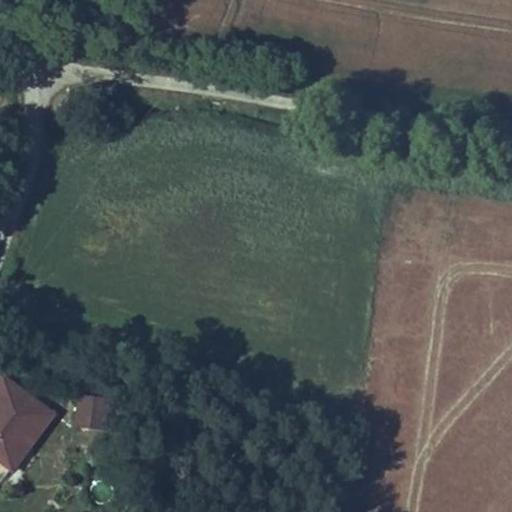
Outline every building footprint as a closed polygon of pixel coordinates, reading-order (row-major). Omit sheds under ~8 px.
[(105,426),(104,396),(74,396),(74,427),(105,426)] [(0,441),(17,419),(7,411),(0,420),(0,441)] [(0,441),(0,492),(5,496),(26,469),(34,476),(55,448),(17,419),(0,441)] [(83,430),(80,452),(108,457),(111,434),(83,430)] [(108,457),(80,452),(78,460),(106,465),(108,457)] [(5,496),(0,492),(0,511),(6,511),(34,476),(26,469),(5,496)]
